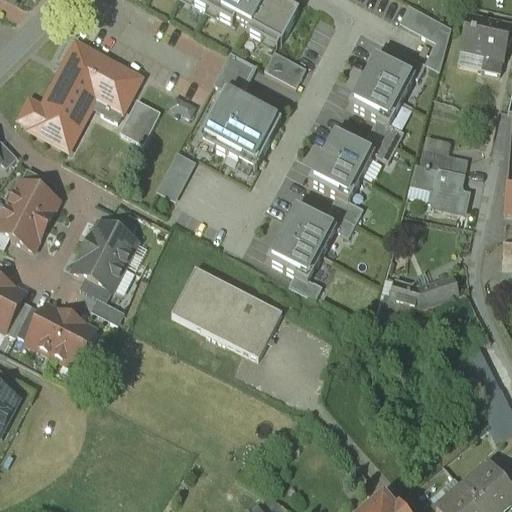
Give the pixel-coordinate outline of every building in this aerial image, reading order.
[(0,0),(14,9),(19,0),(0,0)] [(273,13),(248,0),(175,0),(182,3),(183,0),(189,0),(195,3),(192,9),(207,17),(210,11),(220,17),(217,22),(232,30),(235,25),(249,32),(246,38),(263,47),(267,41),(278,47),(275,53),(277,54),(280,48),(281,49),(299,17),(277,6),(273,13)] [(399,30),(417,40),(427,22),(409,12),(399,30)] [(417,40),(436,50),(445,55),(451,35),(427,22),(417,40)] [(511,32),(468,23),(458,69),(459,69),(461,57),(484,62),(481,76),(500,80),(503,67),(511,32)] [(429,53),(424,50),(418,61),(424,64),(429,53)] [(424,70),(425,71),(439,78),(445,55),(436,50),(424,70)] [(76,51),(42,114),(29,107),(19,127),(31,134),(30,137),(68,157),(95,106),(122,120),(140,85),(76,51)] [(399,57),(391,70),(415,83),(414,84),(418,86),(425,71),(424,70),(399,57)] [(213,91),(224,97),(224,96),(240,104),(257,74),(230,60),(213,91)] [(274,60),(265,78),(296,95),(306,76),(274,60)] [(391,70),(375,61),(348,111),(377,126),(388,132),(389,130),(414,84),(415,83),(391,70)] [(224,96),(224,97),(198,145),(201,147),(202,145),(215,152),(214,154),(239,167),(240,165),(253,172),(252,174),(255,175),(281,126),(255,112),(253,116),(248,113),(250,110),(240,104),(224,96)] [(195,113),(174,102),(168,113),(190,124),(195,113)] [(158,120),(137,109),(121,139),(143,150),(158,120)] [(388,132),(377,126),(369,140),(396,153),(404,138),(389,130),(388,132)] [(362,153),(334,138),(308,187),(336,202),(348,208),(349,207),(374,160),(374,159),(362,153)] [(369,140),(362,153),(374,159),(374,160),(388,168),(396,153),(369,140)] [(215,152),(202,145),(201,147),(202,147),(197,155),(209,162),(214,153),(214,154),(215,152)] [(17,163),(0,146),(0,167),(6,174),(17,163)] [(441,159),(423,155),(420,170),(438,174),(441,159)] [(176,208),(196,169),(177,159),(157,198),(176,208)] [(468,165),(441,159),(438,174),(465,180),(468,165)] [(253,172),(240,165),(239,167),(240,167),(235,175),(247,182),(252,174),(253,172)] [(420,170),(419,170),(415,170),(410,189),(433,194),(430,206),(434,212),(464,218),(468,199),(459,197),(460,194),(461,194),(463,193),(465,180),(438,174),(420,170)] [(39,181),(27,175),(20,188),(33,194),(39,181)] [(20,188),(20,187),(7,212),(46,232),(58,207),(33,194),(20,188)] [(336,202),(329,215),(356,229),(363,214),(349,207),(348,208),(336,202)] [(324,226),(295,211),(266,265),(295,280),(308,287),(309,285),(335,235),(337,233),(324,226)] [(46,232),(7,212),(0,226),(0,239),(9,244),(33,256),(46,232)] [(329,215),(324,226),(337,233),(335,235),(349,242),(356,229),(329,215)] [(130,244),(98,228),(86,252),(124,272),(137,248),(136,247),(130,244)] [(142,237),(135,233),(130,244),(136,247),(142,237)] [(0,253),(4,256),(9,244),(0,239),(0,253)] [(511,247),(502,247),(500,278),(511,278),(511,247)] [(124,272),(86,252),(73,277),(104,293),(111,296),(111,297),(124,272)] [(278,319),(195,277),(171,323),(241,358),(258,367),(282,321),(278,319)] [(308,287),(295,280),(289,291),(316,305),(322,292),(309,285),(308,287)] [(414,287),(410,290),(409,289),(409,288),(397,284),(396,286),(395,285),(395,286),(385,283),(380,300),(384,301),(379,319),(402,326),(418,314),(459,301),(453,281),(428,289),(430,293),(422,295),(421,293),(420,291),(416,288),(414,287)] [(24,299),(0,286),(0,334),(5,337),(21,306),(24,299)] [(111,296),(104,293),(99,304),(105,307),(111,296)] [(17,340),(31,312),(21,306),(5,337),(15,343),(17,340)] [(70,323),(46,310),(42,317),(27,346),(26,348),(51,361),(70,323)] [(31,312),(17,340),(27,346),(42,317),(31,312)] [(70,323),(51,361),(75,374),(95,335),(70,323)] [(389,336),(372,333),(368,349),(367,350),(367,351),(368,350),(389,336)] [(477,351),(456,362),(478,406),(479,405),(500,395),(477,351)] [(122,371),(116,394),(136,399),(142,375),(122,371)] [(500,395),(479,405),(501,448),(511,442),(511,417),(500,394),(500,395)] [(0,438),(17,405),(0,396),(0,438)] [(511,497),(489,471),(440,511),(508,511),(511,509),(511,497)]
